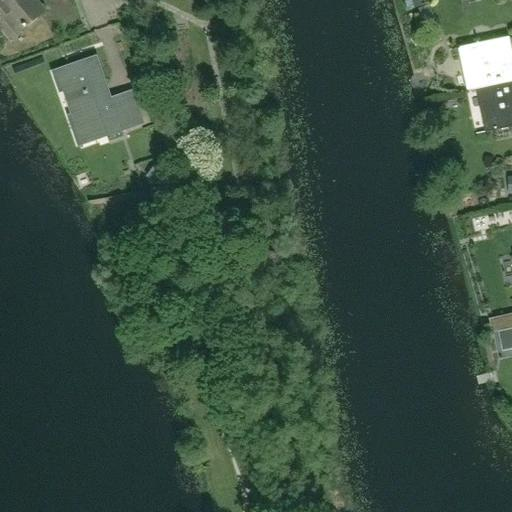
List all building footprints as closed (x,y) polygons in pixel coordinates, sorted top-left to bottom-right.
[(0,0),(0,13),(3,17),(1,18),(15,35),(25,27),(24,25),(42,10),(33,0),(0,0)] [(475,91),(511,82),(511,56),(508,38),(459,48),(468,93),(475,91)] [(95,59),(53,73),(60,93),(63,92),(70,115),(68,116),(74,134),(75,138),(105,128),(108,135),(141,124),(131,93),(109,101),(95,59)] [(511,82),(475,91),(484,133),(511,127),(511,82)] [(146,179),(156,186),(169,167),(159,160),(146,179)] [(504,230),(511,228),(511,214),(501,219),(504,230)] [(511,314),(489,319),(492,333),(511,328),(511,314)]
